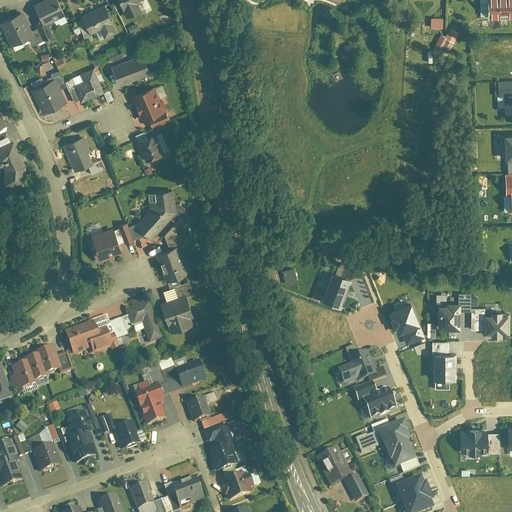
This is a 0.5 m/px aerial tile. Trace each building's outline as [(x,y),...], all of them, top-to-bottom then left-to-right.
[(41,18),(44,24),(48,22),(65,13),(58,0),(40,0),(34,3),(41,18)] [(119,0),(127,16),(141,9),(138,1),(140,0),(119,0)] [(511,0),(488,0),(489,18),(511,17),(511,0)] [(104,4),(81,15),(83,18),(90,33),(100,28),(104,37),(117,30),(104,4)] [(0,21),(0,22),(11,45),(27,37),(35,33),(32,29),(23,10),(0,21)] [(429,27),(443,28),(443,18),(430,17),(429,27)] [(38,26),(44,39),(54,34),(48,22),(44,24),(41,18),(35,21),(38,26)] [(90,33),(83,18),(77,21),(86,39),(92,37),(90,33)] [(138,22),(129,26),(133,34),(142,29),(138,22)] [(38,26),(32,29),(35,33),(27,37),(31,45),(44,39),(38,26)] [(445,35),(455,41),(460,31),(450,26),(445,35)] [(112,65),(119,84),(150,73),(143,53),(112,65)] [(55,58),(59,67),(66,64),(62,55),(55,58)] [(73,84),(80,102),(105,92),(95,67),(80,73),(83,80),(73,84)] [(55,77),(61,88),(68,85),(60,69),(53,73),(55,77)] [(44,113),(67,102),(61,88),(55,77),(32,89),(44,113)] [(511,78),(499,79),(500,95),(505,94),(511,93),(511,78)] [(130,96),(141,121),(148,117),(166,110),(155,85),(130,96)] [(171,120),(166,110),(148,117),(153,128),(171,120)] [(138,140),(146,160),(164,152),(156,132),(138,140)] [(0,139),(0,146),(12,141),(9,135),(0,139)] [(64,144),(75,170),(90,164),(96,161),(91,151),(85,135),(64,144)] [(12,141),(0,146),(0,166),(4,165),(5,169),(5,185),(26,186),(26,164),(15,139),(12,141)] [(96,161),(90,164),(94,172),(106,167),(98,148),(91,151),(96,161)] [(145,233),(152,238),(172,217),(177,212),(176,202),(174,189),(151,191),(152,200),(151,202),(150,204),(151,207),(136,223),(145,233)] [(177,212),(172,217),(176,221),(187,209),(179,202),(176,202),(177,212)] [(135,239),(134,237),(129,225),(127,221),(118,224),(126,243),(135,239)] [(145,233),(136,223),(129,225),(134,237),(145,233)] [(165,234),(170,248),(179,245),(182,243),(175,223),(165,234)] [(124,251),(114,226),(91,235),(101,260),(124,251)] [(157,252),(167,280),(189,272),(179,245),(170,248),(157,252)] [(281,270),(285,284),(297,281),(293,267),(281,270)] [(350,277),(331,270),(321,298),(340,305),(350,277)] [(175,285),(179,296),(186,293),(193,291),(189,280),(175,285)] [(179,296),(161,302),(172,332),(193,324),(190,318),(194,316),(186,293),(179,296)] [(128,315),(132,325),(142,321),(150,343),(164,338),(150,299),(126,308),(128,315)] [(460,300),(439,300),(438,328),(459,328),(460,300)] [(411,303),(389,312),(399,334),(401,333),(406,346),(426,338),(411,303)] [(485,307),(472,307),(473,329),(486,328),(485,314),(485,307)] [(508,333),(508,313),(485,314),(486,328),(486,334),(508,333)] [(128,315),(122,317),(126,330),(133,328),(132,325),(128,315)] [(115,335),(116,339),(128,334),(126,330),(122,317),(110,321),(115,335)] [(94,320),(66,330),(74,354),(91,348),(94,354),(111,347),(113,351),(120,348),(116,339),(115,335),(110,337),(106,326),(97,329),(94,320)] [(37,354),(45,374),(62,368),(57,355),(54,345),(36,351),(37,354)] [(355,345),(346,349),(349,356),(359,352),(355,345)] [(377,373),(368,350),(349,358),(351,363),(339,368),(346,386),(377,373)] [(68,351),(57,355),(62,368),(64,374),(74,370),(68,351)] [(455,353),(434,353),(434,379),(456,378),(455,353)] [(26,361),(34,381),(46,377),(45,374),(37,354),(26,358),(26,361)] [(171,393),(183,388),(176,369),(172,358),(159,362),(171,393)] [(176,369),(183,388),(207,379),(200,360),(176,369)] [(26,361),(11,366),(14,375),(19,389),(35,384),(34,381),(26,361)] [(171,393),(159,362),(140,369),(145,382),(149,380),(151,386),(158,383),(163,396),(171,393)] [(0,364),(0,401),(13,397),(1,364),(0,364)] [(19,389),(14,375),(10,377),(16,394),(21,392),(19,389)] [(163,396),(158,383),(151,386),(149,380),(145,382),(138,385),(140,390),(134,392),(147,425),(167,418),(161,403),(165,402),(163,396)] [(363,396),(371,418),(395,409),(387,387),(363,396)] [(193,421),(211,415),(204,396),(187,402),(193,421)] [(52,414),(62,410),(58,401),(49,404),(52,414)] [(93,431),(101,429),(98,420),(92,405),(84,408),(86,412),(93,431)] [(90,433),(93,431),(86,412),(67,419),(70,426),(58,431),(60,438),(65,451),(70,449),(75,463),(98,455),(90,433)] [(202,422),(205,430),(223,424),(232,421),(229,412),(202,422)] [(103,434),(116,429),(115,427),(111,415),(98,420),(101,429),(103,434)] [(116,429),(123,449),(142,443),(134,420),(115,427),(116,429)] [(403,422),(379,432),(394,468),(418,458),(403,422)] [(53,440),(60,438),(58,431),(55,424),(48,426),(53,440)] [(209,452),(217,472),(237,465),(233,454),(239,452),(230,427),(225,429),(223,424),(205,430),(210,444),(218,441),(220,448),(209,452)] [(486,428),(460,430),(461,452),(488,450),(486,428)] [(355,437),(358,451),(376,447),(373,433),(355,437)] [(17,456),(25,453),(21,443),(19,436),(11,439),(17,456)] [(33,450),(44,446),(40,436),(21,443),(25,453),(33,450)] [(25,478),(11,439),(0,443),(0,481),(2,487),(25,478)] [(62,465),(53,442),(44,446),(33,450),(41,472),(62,465)] [(338,447),(316,458),(331,487),(353,476),(338,447)] [(244,472),(222,480),(225,486),(222,487),(225,495),(228,495),(230,500),(251,492),(250,489),(254,488),(249,475),(246,476),(244,472)] [(370,495),(359,473),(347,479),(358,501),(370,495)] [(426,474),(396,487),(406,511),(424,511),(439,506),(426,474)] [(172,484),(180,506),(204,497),(196,475),(172,484)] [(147,482),(129,489),(136,509),(155,502),(147,482)] [(169,497),(175,511),(181,509),(180,506),(172,484),(172,482),(165,485),(169,497)] [(103,511),(125,511),(118,493),(99,500),(102,509),(103,511)] [(162,499),(166,511),(173,511),(175,511),(169,497),(162,499)] [(166,511),(162,499),(155,502),(158,511),(166,511)]
